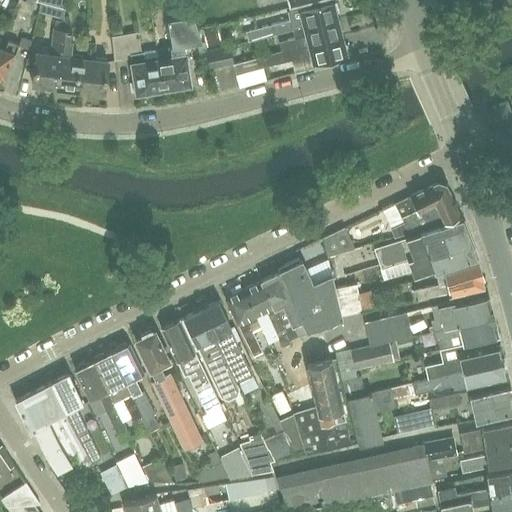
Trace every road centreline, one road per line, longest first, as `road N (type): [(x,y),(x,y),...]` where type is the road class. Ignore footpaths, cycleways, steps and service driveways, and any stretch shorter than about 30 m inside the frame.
road 1 (residential): [(0,379),(464,152)]
road 2 (residential): [(424,47),(367,71),(168,118),(113,123),(0,108)]
road 3 (residential): [(511,300),(464,152)]
